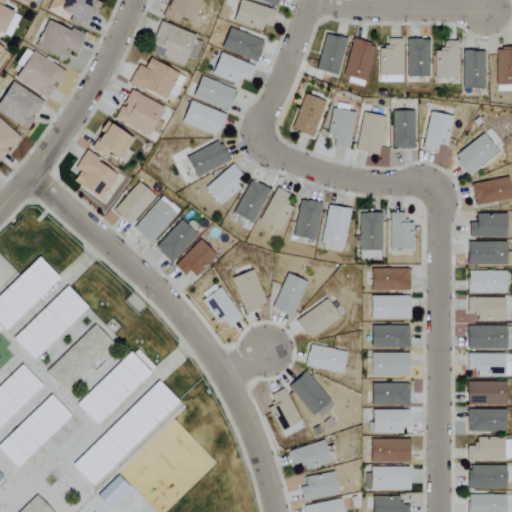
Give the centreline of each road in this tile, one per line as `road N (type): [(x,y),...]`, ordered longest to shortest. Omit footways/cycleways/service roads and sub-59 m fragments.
road 1 (residential): [(273,511),(259,451),(227,377),(153,286),(33,175)]
road 2 (residential): [(438,191),(437,511)]
road 3 (residential): [(0,208),(33,175),(87,95),(132,0)]
road 4 (residential): [(256,142),(332,178),(438,191)]
road 5 (residential): [(486,10),(370,10),(332,0)]
road 6 (residential): [(316,0),(256,142)]
